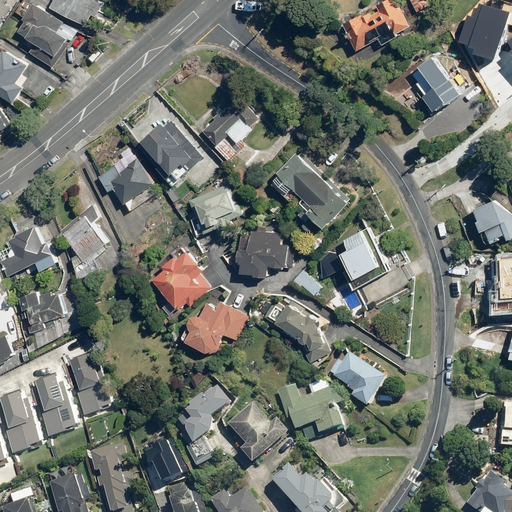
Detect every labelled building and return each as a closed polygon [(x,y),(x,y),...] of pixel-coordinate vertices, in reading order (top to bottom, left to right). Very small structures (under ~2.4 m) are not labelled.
[(0,0),(0,28),(12,9),(5,4),(7,0),(0,0)] [(100,0),(56,0),(52,9),(85,27),(90,18),(95,21),(104,4),(100,2),(100,0)] [(363,17),(346,27),(359,51),(378,41),(383,50),(401,40),(399,36),(411,29),(394,0),(389,0),(380,5),(382,9),(364,19),(363,17)] [(421,0),(408,0),(417,14),(427,8),(421,0)] [(18,34),(26,39),(56,59),(68,40),(72,43),(78,33),(34,4),(23,20),(26,22),(18,34)] [(503,27),(485,47),(511,71),(511,28),(509,32),(503,27)] [(27,66),(4,51),(0,57),(0,93),(14,103),(22,90),(14,85),(27,66)] [(434,57),(418,68),(434,89),(423,97),(436,114),(461,95),(434,57)] [(250,115),(238,101),(223,115),(221,113),(215,118),(218,121),(206,133),(218,146),(216,148),(229,163),(246,148),(242,143),(254,132),(244,120),(250,115)] [(162,125),(141,144),(172,178),(192,159),(194,162),(202,154),(172,121),(164,128),(162,125)] [(334,185),(331,188),(312,168),(314,166),(303,154),(299,158),(297,155),(276,174),(280,179),(272,185),(289,203),(298,195),(304,202),(300,205),(307,213),(305,215),(321,232),(348,207),(343,201),(346,197),(334,185)] [(122,171),(117,165),(99,178),(110,194),(115,191),(129,211),(158,191),(137,161),(122,171)] [(228,185),(218,189),(221,194),(211,198),(209,193),(200,197),(202,201),(190,206),(194,215),(188,217),(197,237),(219,227),(216,221),(234,213),(236,219),(245,215),(239,201),(236,203),(228,185)] [(511,211),(493,201),(474,209),(479,220),(475,221),(481,234),(485,232),(492,246),(502,242),(500,238),(506,236),(509,242),(511,240),(511,211)] [(85,219),(63,235),(83,263),(106,246),(85,219)] [(1,259),(10,277),(35,264),(40,273),(56,265),(46,245),(44,246),(34,227),(8,240),(14,252),(1,259)] [(282,234),(249,232),(248,252),(238,252),(237,266),(241,266),(241,276),(255,277),(254,278),(269,279),(269,270),(288,271),(288,270),(294,270),(295,252),(290,251),(290,245),(281,245),(282,234)] [(380,268),(361,233),(342,243),(347,252),(338,257),(353,283),(380,268)] [(184,249),(150,280),(170,301),(162,308),(169,316),(184,302),(190,308),(212,288),(201,276),(205,272),(184,249)] [(324,287),(304,269),(296,278),(316,296),(324,287)] [(37,294),(19,299),(26,321),(30,319),(32,325),(43,322),(44,325),(66,318),(59,296),(53,298),(51,292),(37,296),(37,294)] [(190,331),(184,344),(211,356),(215,348),(219,349),(225,336),(238,342),(249,318),(220,305),(217,311),(204,304),(198,316),(193,313),(186,329),(190,331)] [(288,306),(275,325),(298,340),(311,365),(332,354),(318,326),(288,306)] [(388,379),(348,352),(331,378),(355,394),(352,400),(368,410),(388,379)] [(93,355),(71,362),(75,378),(73,378),(83,416),(103,411),(102,408),(107,406),(104,395),(106,394),(104,385),(101,386),(93,355)] [(78,425),(63,380),(58,382),(56,376),(32,384),(50,436),(68,430),(68,428),(78,425)] [(288,413),(295,433),(317,426),(320,436),(343,428),(335,406),(342,403),(337,389),(331,390),(327,378),(307,385),(311,397),(301,400),(296,387),(276,394),(284,414),(288,413)] [(231,404),(217,389),(206,399),(204,397),(178,420),(187,430),(180,437),(191,449),(187,452),(196,469),(217,457),(206,438),(211,435),(213,419),(231,404)] [(41,441),(27,400),(24,402),(20,392),(0,398),(0,405),(16,454),(33,448),(32,444),(41,441)] [(511,403),(501,403),(497,450),(511,451),(511,403)] [(253,466),(288,435),(278,424),(271,430),(262,419),(264,417),(253,405),(228,427),(246,448),(241,453),(253,466)] [(129,462),(125,447),(91,455),(96,475),(100,474),(102,481),(98,482),(100,491),(105,490),(110,511),(126,511),(130,510),(127,499),(129,499),(126,486),(130,485),(127,473),(125,474),(123,464),(129,462)] [(290,466),(273,482),(297,511),(325,511),(327,511),(336,511),(349,499),(342,492),(336,497),(325,485),(322,488),(318,484),(316,487),(307,478),(304,481),(290,466)] [(511,511),(511,493),(501,487),(505,481),(489,471),(466,506),(472,511),(511,511)] [(82,475),(50,485),(57,511),(88,511),(85,502),(91,500),(87,484),(85,484),(82,475)] [(172,501),(169,501),(172,511),(205,511),(202,501),(194,503),(192,494),(186,495),(183,484),(168,488),(172,501)] [(35,511),(32,499),(35,498),(31,488),(12,494),(15,504),(0,508),(0,511),(35,511)] [(222,495),(209,502),(215,511),(261,511),(248,488),(225,501),(222,495)]
